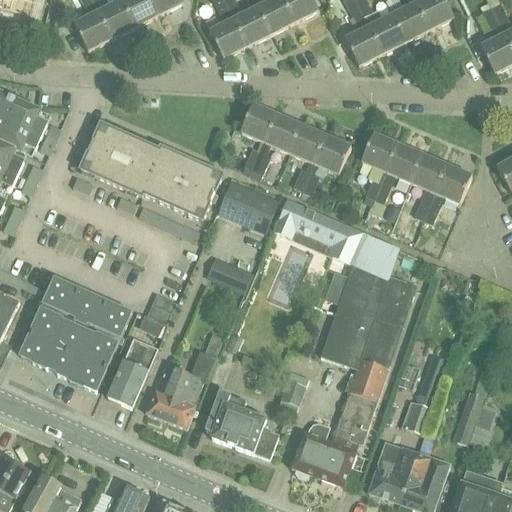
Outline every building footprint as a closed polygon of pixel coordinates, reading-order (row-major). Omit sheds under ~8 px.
[(0,0),(0,13),(33,22),(38,0),(0,0)] [(95,7),(91,0),(80,0),(86,12),(95,7)] [(160,19),(150,0),(130,0),(123,4),(137,31),(160,19)] [(150,0),(160,19),(185,7),(180,0),(150,0)] [(230,13),(223,0),(212,0),(221,17),(230,13)] [(239,8),(234,0),(223,0),(230,13),(239,8)] [(258,10),(272,39),(296,27),(282,0),(262,0),(266,6),(258,10)] [(282,0),(296,27),(320,15),(312,0),(282,0)] [(366,21),(357,4),(354,0),(342,0),(347,9),(356,26),(366,21)] [(370,30),(384,58),(408,46),(394,18),(383,24),(380,15),(375,17),(364,0),(357,4),(366,21),(370,30)] [(455,22),(443,0),(429,0),(417,6),(431,34),(455,22)] [(99,16),(113,43),(137,31),(123,4),(109,11),(99,16)] [(412,9),(394,18),(408,46),(431,34),(417,6),(412,9)] [(480,10),(483,16),(492,12),(489,6),(480,10)] [(510,24),(501,7),(492,12),(501,29),(510,24)] [(234,22),(248,50),(272,39),(258,10),(243,17),(234,22)] [(501,29),(492,12),(483,16),(492,33),(501,29)] [(113,43),(99,16),(94,19),(90,21),(75,28),(89,55),(113,43)] [(210,34),(224,62),(248,50),(234,22),(224,27),(210,34)] [(346,43),(360,70),(384,58),(370,30),(357,37),(346,43)] [(511,69),(511,50),(505,38),(500,40),(481,50),(495,78),(511,69)] [(0,145),(23,155),(27,149),(37,153),(48,128),(38,123),(42,115),(0,95),(0,145)] [(267,146),(278,120),(254,109),(242,136),(261,144),(267,146)] [(276,150),(291,157),(302,130),(278,120),(267,146),(272,148),(276,150)] [(144,198),(203,224),(223,179),(162,152),(160,154),(102,128),(81,173),(143,201),(144,198)] [(41,155),(51,159),(62,134),(53,130),(41,155)] [(326,140),(302,130),(291,157),(306,163),(310,165),(315,167),(326,140)] [(388,177),(400,148),(375,137),(363,166),(373,170),(369,181),(373,183),(359,220),(368,224),(370,220),(377,204),(384,186),(388,177)] [(351,151),(326,140),(315,167),(328,173),(340,178),(351,151)] [(0,192),(3,186),(13,191),(25,165),(15,161),(18,154),(23,157),(23,155),(0,145),(0,192)] [(400,148),(388,177),(412,187),(424,158),(400,148)] [(255,173),(263,155),(253,152),(246,169),(255,173)] [(272,159),(263,155),(255,173),(264,177),(272,159)] [(415,219),(424,223),(448,169),(424,158),(412,187),(426,193),(415,219)] [(511,163),(498,171),(511,195),(511,163)] [(473,180),(448,169),(424,223),(434,228),(446,202),(460,208),(473,180)] [(23,196),(32,200),(44,175),(35,171),(23,196)] [(303,193),(311,176),(302,172),(294,190),(303,193)] [(313,197),(320,180),(311,176),(303,193),(313,197)] [(74,192),(91,199),(95,190),(78,183),(74,192)] [(218,220),(268,240),(282,205),(232,185),(218,220)] [(393,190),(384,186),(377,204),(386,208),(393,190)] [(118,211),(134,219),(138,210),(122,202),(118,211)] [(350,268),(352,269),(363,237),(288,204),(279,225),(334,249),(330,259),(350,268)] [(5,235),(14,239),(26,215),(16,211),(5,235)] [(140,221),(197,246),(201,238),(144,212),(140,221)] [(322,361),(357,373),(359,374),(391,279),(400,253),(365,238),(363,237),(352,269),(353,270),(322,361)] [(209,284),(246,299),(255,277),(244,272),(217,261),(209,284)] [(0,280),(43,301),(46,295),(0,272),(0,280)] [(321,483),(345,492),(358,456),(357,456),(360,448),(364,449),(390,373),(387,371),(408,309),(416,288),(391,279),(359,374),(357,373),(332,447),(331,447),(325,464),(328,465),(321,483)] [(45,308),(122,342),(133,317),(131,317),(130,321),(114,314),(116,310),(73,291),(71,295),(56,288),(57,284),(56,283),(45,308)] [(0,349),(1,350),(22,309),(0,297),(0,349)] [(153,309),(173,318),(178,307),(158,298),(153,309)] [(148,320),(168,329),(173,318),(153,309),(148,320)] [(22,360),(35,366),(34,367),(48,373),(49,372),(59,377),(59,378),(71,384),(71,385),(85,391),(85,390),(98,396),(119,347),(99,338),(98,340),(63,324),(63,323),(43,314),(22,360)] [(140,331),(163,342),(168,329),(148,320),(145,319),(140,331)] [(109,402),(133,412),(148,376),(149,376),(159,354),(143,347),(134,343),(125,365),(109,402)] [(147,418),(187,433),(204,387),(207,388),(218,361),(200,355),(191,378),(166,369),(147,418)] [(417,400),(436,407),(444,379),(427,373),(417,400)] [(453,444),(468,450),(472,441),(476,430),(482,411),(493,379),(483,375),(476,397),(470,395),(453,444)] [(399,389),(406,392),(409,384),(402,381),(399,389)] [(281,406),(299,412),(307,391),(289,384),(281,406)] [(262,461),(267,461),(271,459),(275,454),(280,439),(272,437),(273,434),(264,431),(267,424),(265,423),(266,420),(249,414),(248,417),(242,415),(246,405),(221,396),(206,434),(215,437),(213,443),(254,458),(262,461)] [(405,433),(424,440),(434,413),(415,406),(405,433)] [(496,415),(482,411),(476,430),(489,435),(496,415)] [(311,479),(321,483),(328,465),(325,464),(331,447),(327,445),(332,432),(321,428),(315,430),(311,433),(309,438),(304,437),(291,472),(296,474),(296,477),(297,480),(300,482),(304,483),(309,483),(311,479)] [(435,511),(450,470),(429,462),(436,442),(426,438),(418,459),(401,509),(400,511),(435,511)] [(401,509),(418,459),(387,448),(369,498),(401,509)] [(0,464),(0,492),(17,502),(31,476),(2,461),(0,464)] [(455,511),(494,511),(498,501),(503,487),(468,475),(455,511)] [(78,511),(83,504),(45,482),(27,511),(78,511)] [(145,511),(150,502),(122,489),(111,511),(145,511)] [(494,511),(511,511),(511,506),(498,501),(494,511)]
